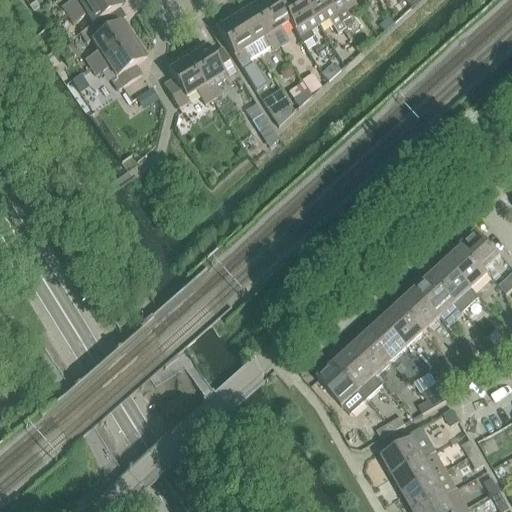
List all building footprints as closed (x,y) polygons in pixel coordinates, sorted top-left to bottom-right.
[(93,0),(75,0),(63,8),(68,17),(93,0)] [(87,16),(94,26),(94,27),(104,20),(121,10),(117,4),(122,1),(121,0),(93,0),(68,17),(74,25),(87,16)] [(280,4),(277,0),(256,0),(252,3),(280,48),(289,43),(280,29),(290,24),(291,23),(279,4),(280,4)] [(277,0),(280,4),(279,4),(291,23),(290,24),(303,45),(313,39),(304,26),(314,20),(302,0),(277,0)] [(302,0),(314,20),(319,26),(328,20),(338,36),(346,30),(343,24),(327,0),(302,0)] [(327,0),(343,24),(350,20),(351,19),(347,13),(357,7),(352,0),(327,0)] [(37,2),(30,7),(34,12),(41,8),(37,2)] [(234,14),(260,56),(270,50),(272,54),(280,48),(252,3),(234,14)] [(246,70),(252,66),(250,62),(260,56),(234,14),(214,26),(243,72),(246,70)] [(86,61),(91,70),(136,40),(127,27),(122,30),(119,24),(111,30),(104,20),(94,27),(94,26),(81,35),(88,45),(92,42),(99,52),(86,61)] [(350,20),(343,24),(346,30),(354,26),(350,20)] [(58,25),(47,32),(54,41),(64,34),(58,25)] [(145,54),(136,40),(91,70),(97,78),(110,69),(117,80),(112,83),(119,93),(142,77),(136,68),(144,62),(140,57),(145,54)] [(199,47),(185,56),(214,101),(222,96),(217,87),(237,74),(223,51),(213,57),(208,49),(202,52),(199,47)] [(214,101),(185,56),(172,64),(175,69),(169,73),(174,81),(165,87),(179,110),(189,104),(186,99),(197,93),(205,107),(214,101)] [(246,70),(243,71),(256,92),(267,86),(254,65),(252,66),(246,70)] [(335,65),(323,76),(329,83),(341,72),(335,65)] [(313,75),(303,82),(312,96),(322,89),(313,75)] [(152,91),(139,99),(145,108),(158,100),(152,91)] [(308,92),(294,101),(300,110),(312,99),(308,92)] [(289,104),(270,116),(279,129),(295,114),(289,104)] [(263,116),(252,123),(259,134),(270,127),(263,116)] [(477,231),(460,247),(485,273),(486,273),(502,258),(477,231)] [(486,273),(485,273),(460,247),(453,253),(457,257),(448,265),(472,291),(489,276),(486,273)] [(464,315),(480,300),(472,291),(448,265),(432,279),(464,315)] [(416,294),(440,321),(448,329),(464,315),(432,279),(416,294)] [(511,292),(511,286),(508,281),(499,288),(507,297),(511,292)] [(440,321),(416,294),(399,309),(424,335),(440,321)] [(424,335),(399,309),(383,323),(407,350),(424,335)] [(407,350),(383,323),(367,338),(391,365),(407,350)] [(391,365),(367,338),(351,352),(375,379),(391,365)] [(495,349),(499,357),(511,350),(507,342),(495,349)] [(489,344),(479,350),(482,356),(492,350),(489,344)] [(499,357),(495,349),(492,350),(482,356),(487,364),(499,357)] [(335,367),(367,403),(383,388),(375,379),(351,352),(335,367)] [(456,371),(461,379),(473,372),(468,364),(456,371)] [(318,382),(343,409),(351,418),(367,403),(335,367),(318,382)] [(461,379),(456,371),(444,378),(448,386),(461,379)] [(431,402),(436,410),(448,403),(437,385),(421,395),(428,404),(431,402)] [(436,410),(431,402),(428,404),(419,409),(424,417),(436,410)] [(445,417),(452,429),(460,424),(453,412),(445,417)] [(389,427),(394,435),(406,428),(401,420),(389,427)] [(394,435),(389,427),(377,434),(382,442),(394,435)] [(394,479),(438,454),(425,433),(421,431),(410,437),(413,442),(411,443),(401,449),(385,458),(383,459),(394,479)] [(410,437),(382,454),(385,458),(401,449),(411,443),(413,442),(410,437)] [(470,460),(478,456),(471,444),(463,448),(470,460)] [(405,498),(448,473),(438,454),(394,479),(405,498)] [(478,456),(470,460),(477,473),(485,468),(478,456)] [(413,511),(423,511),(459,492),(448,473),(405,498),(413,511)] [(492,498),(500,493),(493,481),(485,486),(492,498)] [(467,511),(470,511),(459,492),(423,511),(467,511)] [(500,493),(492,498),(498,510),(507,505),(500,493)]
